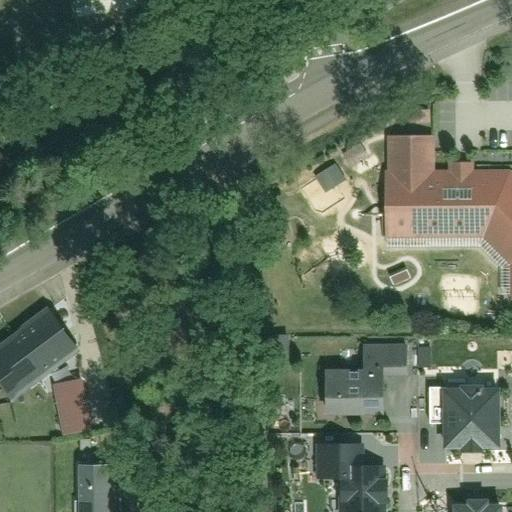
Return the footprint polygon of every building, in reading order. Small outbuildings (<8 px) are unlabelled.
[(75,0),(78,22),(138,14),(136,0),(75,0)] [(386,174),(386,252),(482,250),(503,274),(503,301),(511,301),(511,174),(476,174),(476,166),(450,166),(450,173),(436,173),(436,139),(388,139),(388,173),(386,174)] [(0,156),(0,174),(9,167),(0,156)] [(49,309),(0,343),(0,392),(10,406),(83,354),(49,309)] [(410,350),(362,351),(364,375),(411,373),(410,350)] [(455,399),(444,400),(444,453),(499,451),(498,372),(455,374),(455,399)] [(364,375),(328,376),(329,415),(388,413),(386,375),(364,375)] [(83,382),(58,388),(62,424),(73,422),(78,439),(93,436),(83,382)] [(342,511),(388,511),(386,469),(363,469),(362,447),(321,448),(321,481),(342,480),(342,511)] [(109,511),(108,467),(80,467),(81,511),(109,511)]
